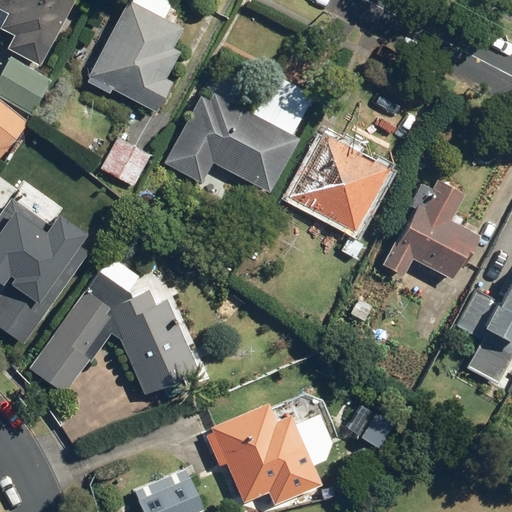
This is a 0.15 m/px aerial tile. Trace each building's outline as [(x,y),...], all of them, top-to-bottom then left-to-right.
[(0,0),(0,26),(12,32),(6,45),(43,64),(75,0),(0,0)] [(128,0),(87,76),(114,90),(115,87),(157,110),(175,77),(167,73),(183,44),(177,41),(187,23),(167,12),(173,0),(128,0)] [(10,55),(0,72),(0,93),(32,111),(51,77),(10,55)] [(274,70),(255,108),(237,99),(249,75),(226,64),(214,88),(207,85),(168,164),(204,182),(214,161),(273,190),(302,131),(297,128),(316,90),(274,70)] [(0,96),(0,154),(0,155),(28,118),(0,96)] [(155,139),(122,123),(101,167),(134,183),(155,139)] [(394,159),(325,127),(292,197),(361,229),(394,159)] [(32,140),(26,137),(4,175),(33,192),(60,146),(37,133),(32,140)] [(454,208),(466,187),(436,170),(385,261),(404,272),(412,257),(453,280),(485,225),(454,208)] [(84,242),(13,199),(0,220),(0,278),(4,281),(0,286),(0,308),(32,328),(84,242)] [(203,363),(168,283),(149,269),(140,280),(114,262),(108,272),(99,266),(30,364),(67,390),(116,322),(145,388),(203,363)] [(511,278),(502,297),(477,284),(456,322),(481,336),(466,365),(494,380),(511,347),(511,278)] [(278,411),(272,396),(204,424),(220,463),(229,460),(244,498),(320,467),(317,459),(339,450),(322,408),(300,417),(295,405),(278,411)] [(397,419),(379,408),(364,432),(382,443),(397,419)] [(189,463),(134,487),(144,511),(192,511),(207,506),(189,463)]
